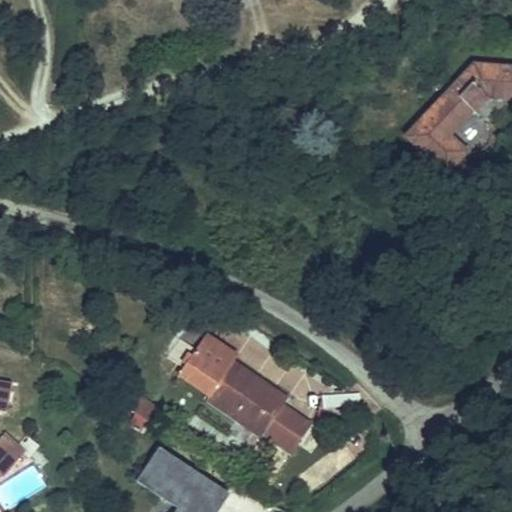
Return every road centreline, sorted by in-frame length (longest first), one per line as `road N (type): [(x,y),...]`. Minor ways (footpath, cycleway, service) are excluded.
road 1 (unclassified): [(0,205),(175,255),(293,309),(436,438)]
road 2 (residential): [(375,0),(317,39),(0,129)]
road 3 (unknown): [(29,127),(44,43),(33,0)]
road 4 (unclassified): [(436,438),(341,511)]
